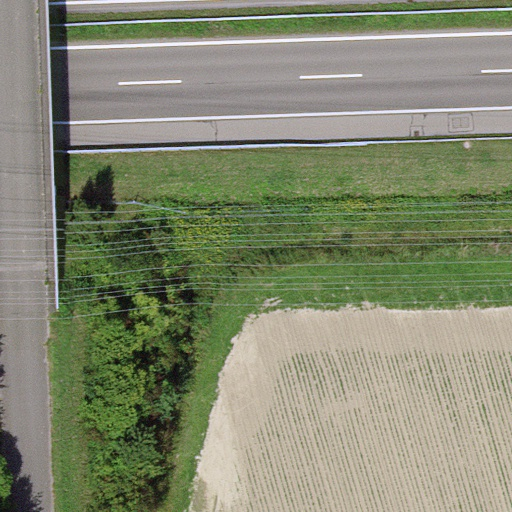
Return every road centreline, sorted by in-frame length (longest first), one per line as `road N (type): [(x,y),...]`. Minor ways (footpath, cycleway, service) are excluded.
road 1 (track): [(162,511),(203,260),(251,217),(511,209)]
road 2 (track): [(36,511),(13,0)]
road 3 (motorway): [(0,87),(511,71)]
